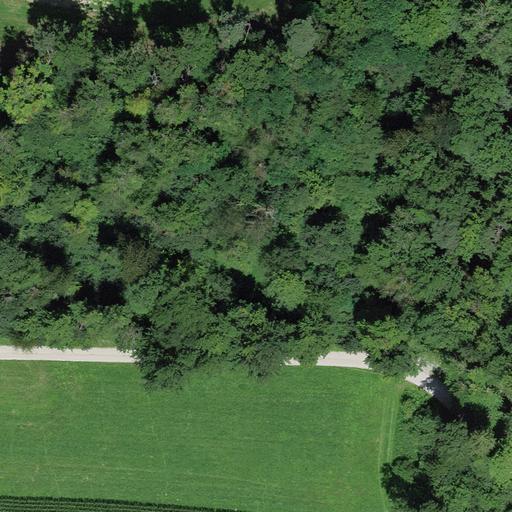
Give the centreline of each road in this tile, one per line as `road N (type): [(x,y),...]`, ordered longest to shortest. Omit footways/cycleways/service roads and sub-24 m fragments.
road 1 (track): [(0,351),(401,360)]
road 2 (track): [(401,360),(511,472)]
